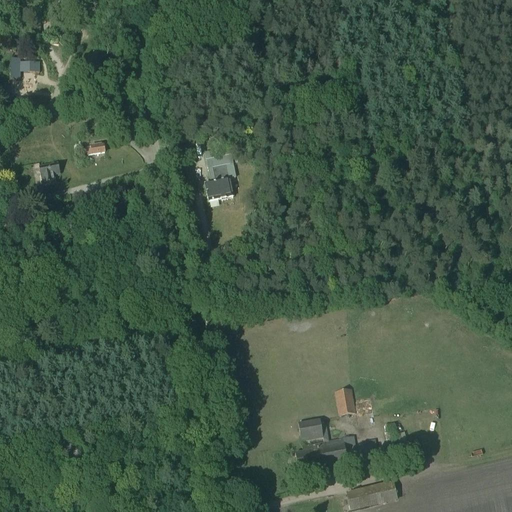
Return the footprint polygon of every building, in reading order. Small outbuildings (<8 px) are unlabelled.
[(43,26),(35,30),(41,45),(49,41),(43,26)] [(0,48),(12,46),(10,33),(0,34),(0,48)] [(88,54),(92,74),(100,72),(97,53),(88,54)] [(29,69),(30,74),(40,74),(40,64),(21,64),(21,61),(11,61),(11,81),(21,81),(21,74),(21,69),(29,69)] [(101,146),(86,148),(87,156),(104,153),(104,148),(101,148),(101,146)] [(212,183),(205,185),(205,186),(209,203),(232,198),(229,180),(235,179),(231,157),(207,161),(209,170),(212,183)] [(46,168),(40,169),(43,187),(55,184),(53,176),(59,174),(57,165),(48,167),(48,166),(45,167),(46,168)] [(36,204),(36,202),(35,196),(20,199),(22,207),(36,204)] [(114,207),(117,227),(126,225),(122,206),(114,207)] [(58,224),(59,231),(75,228),(74,221),(58,224)] [(43,248),(38,262),(60,270),(65,256),(43,248)] [(49,289),(46,298),(68,304),(70,295),(49,289)] [(70,337),(67,327),(50,333),(53,343),(70,337)] [(39,348),(36,339),(19,344),(23,354),(39,348)] [(351,389),(335,392),(340,418),(355,415),(351,389)] [(322,439),(323,443),(328,442),(325,426),(320,427),(319,421),(297,425),(300,443),(322,439)] [(401,455),(409,453),(407,442),(400,444),(398,433),(387,434),(390,457),(401,455)] [(343,439),(347,464),(357,462),(353,437),(343,439)] [(343,439),(328,442),(323,443),(301,447),(302,453),(294,455),(298,474),(328,468),(329,474),(337,472),(336,466),(347,464),(343,439)] [(364,448),(367,461),(379,459),(377,446),(364,448)] [(393,483),(346,494),(350,511),(357,511),(398,502),(393,483)]
